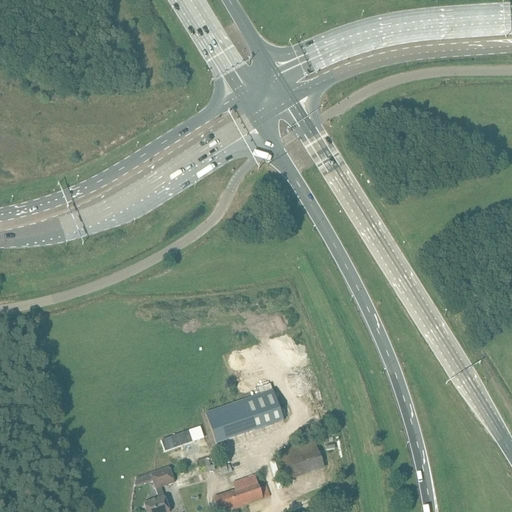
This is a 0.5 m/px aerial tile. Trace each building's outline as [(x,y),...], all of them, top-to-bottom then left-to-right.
[(272,391),(205,407),(216,441),(283,422),(272,391)] [(328,470),(320,440),(280,450),(287,480),(328,470)] [(213,456),(200,460),(203,469),(216,465),(213,456)] [(169,468),(150,475),(155,491),(161,489),(174,484),(169,468)] [(213,499),(215,505),(217,511),(226,511),(262,500),(254,476),(232,484),(235,491),(213,499)] [(158,500),(143,505),(146,511),(145,511),(168,511),(166,504),(164,498),(161,489),(155,491),(158,500)]
